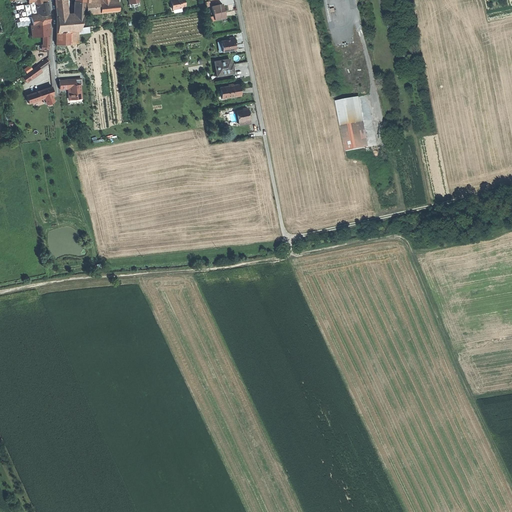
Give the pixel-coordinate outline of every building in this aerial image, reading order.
[(61,0),(54,0),(56,11),(63,10),(61,0)] [(181,6),(185,6),(184,0),(169,0),(171,9),(181,7),(181,6)] [(36,3),(37,9),(42,8),(43,14),(49,13),(47,1),(36,3)] [(84,12),(84,2),(76,1),(75,15),(76,15),(77,31),(79,31),(79,35),(79,34),(80,28),(84,12)] [(87,11),(94,10),(100,9),(100,5),(99,1),(89,2),(85,2),(87,11)] [(105,12),(119,11),(118,3),(104,4),(105,12)] [(94,13),(105,12),(104,4),(100,5),(100,9),(94,10),(94,13)] [(222,4),(211,6),(213,19),(224,17),(223,11),(222,4)] [(49,22),(49,13),(43,14),(38,15),(31,17),(32,25),(49,22)] [(57,33),(77,31),(76,15),(75,15),(64,16),(57,16),(57,33)] [(49,27),(49,22),(32,25),(31,25),(33,37),(43,35),(49,34),(49,27)] [(79,43),(79,35),(79,31),(77,31),(57,33),(56,45),(79,43)] [(235,42),(234,37),(229,38),(229,40),(226,40),(220,41),(222,51),(235,49),(234,45),(235,44),(235,42)] [(47,58),(37,65),(40,69),(50,62),(49,60),(47,58)] [(231,59),(214,61),(216,73),(220,73),(220,74),(232,73),(231,67),(231,64),(231,59)] [(24,75),(22,76),(26,82),(32,78),(30,76),(33,74),(35,76),(42,71),(40,69),(37,65),(32,69),(26,73),(23,75),(24,75)] [(81,79),(59,80),(59,85),(60,89),(70,88),(70,93),(68,93),(69,99),(76,99),(75,95),(81,95),(80,85),(81,84),(81,79)] [(46,90),(26,96),(28,103),(46,97),(48,103),(53,101),(52,87),(46,89),(46,90)] [(219,89),(220,95),(223,94),(224,99),(237,97),(236,92),(236,87),(219,89)] [(339,100),(349,151),(368,147),(358,97),(339,100)] [(237,122),(239,122),(248,120),(249,120),(248,115),(247,110),(245,110),(242,111),(235,112),(237,122)]
